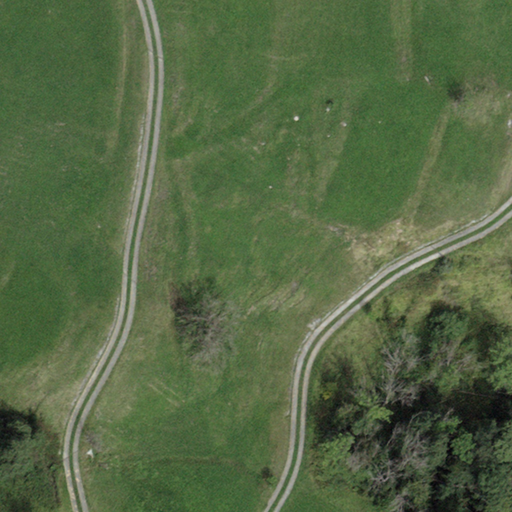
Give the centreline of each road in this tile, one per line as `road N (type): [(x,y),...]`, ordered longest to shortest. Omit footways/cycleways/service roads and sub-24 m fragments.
road 1 (track): [(84,511),(73,438),(130,323),(164,68),(146,0)]
road 2 (track): [(511,209),(312,344),(298,472),(269,511)]
